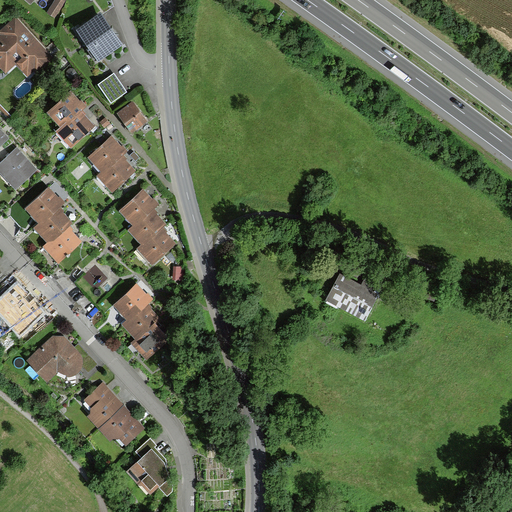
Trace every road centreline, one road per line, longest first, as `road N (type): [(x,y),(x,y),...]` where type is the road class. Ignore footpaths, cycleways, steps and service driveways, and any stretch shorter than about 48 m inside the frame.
road 1 (tertiary): [(168,0),(178,154),(256,438),(258,511)]
road 2 (residential): [(0,239),(178,434),(190,511)]
road 3 (motorway): [(303,0),(511,149)]
road 4 (motorway): [(511,113),(356,0)]
road 5 (track): [(100,511),(85,476),(0,383)]
